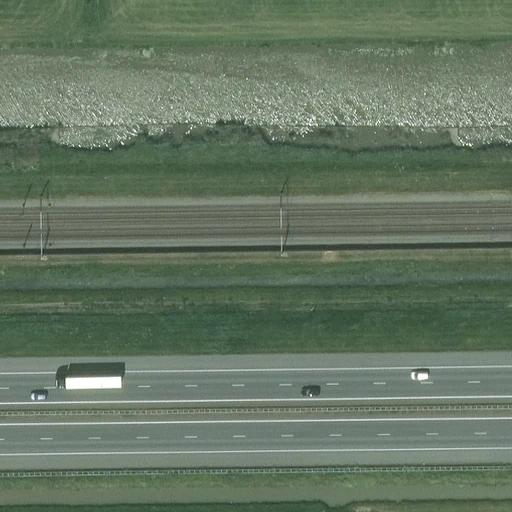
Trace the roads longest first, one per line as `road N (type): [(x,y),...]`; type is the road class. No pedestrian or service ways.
road 1 (motorway): [(511,382),(0,389)]
road 2 (motorway): [(0,440),(511,434)]
